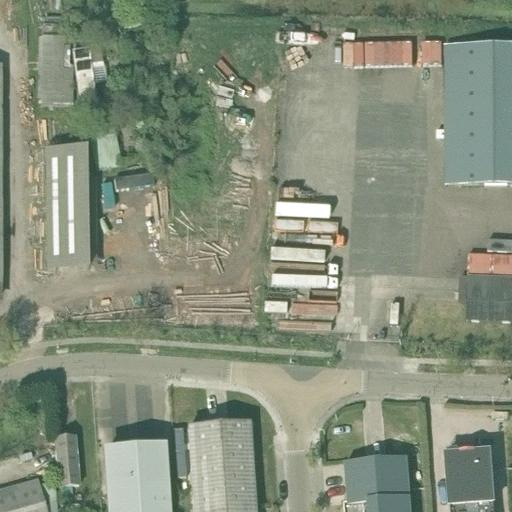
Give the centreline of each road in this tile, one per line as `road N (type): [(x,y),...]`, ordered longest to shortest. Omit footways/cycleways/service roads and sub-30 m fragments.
road 1 (unclassified): [(0,382),(100,363),(243,373),(298,396)]
road 2 (unclassified): [(298,396),(354,381),(511,387)]
